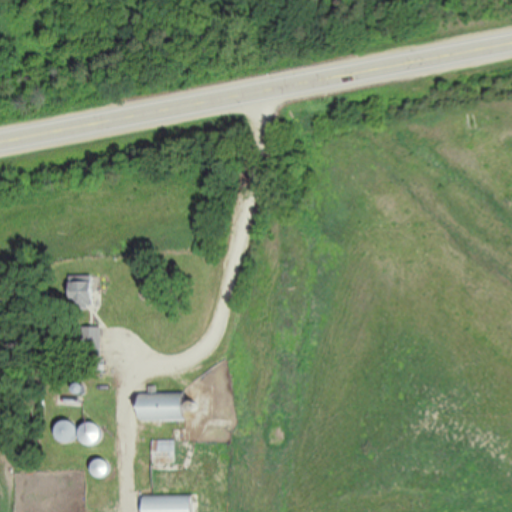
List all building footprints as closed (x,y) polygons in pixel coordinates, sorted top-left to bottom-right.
[(94,282),(70,282),(70,308),(94,308),(94,282)] [(103,329),(81,329),(82,372),(103,371),(103,329)] [(185,395),(138,396),(139,422),(188,422),(188,406),(186,406),(185,395)] [(81,438),(85,448),(102,442),(95,424),(76,432),(72,421),(56,427),(63,445),(81,438)] [(154,465),(176,465),(176,442),(154,442),(154,465)] [(108,479),(107,463),(94,464),(95,480),(108,479)] [(193,511),(193,497),(143,497),(143,511),(193,511)]
